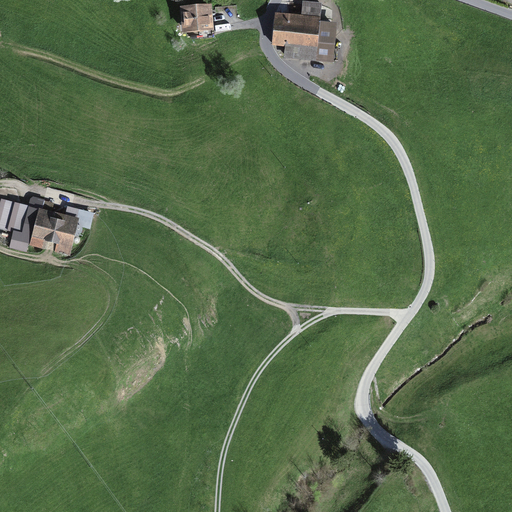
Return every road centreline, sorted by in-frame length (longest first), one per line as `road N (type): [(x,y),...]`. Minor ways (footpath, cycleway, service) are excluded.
road 1 (unclassified): [(277,0),(268,20),(274,54),(386,135),(410,177),(428,276),(367,377),(362,402),(378,435),(428,472),(445,511)]
road 2 (track): [(0,190),(171,226),(262,301),(294,313),(333,311)]
